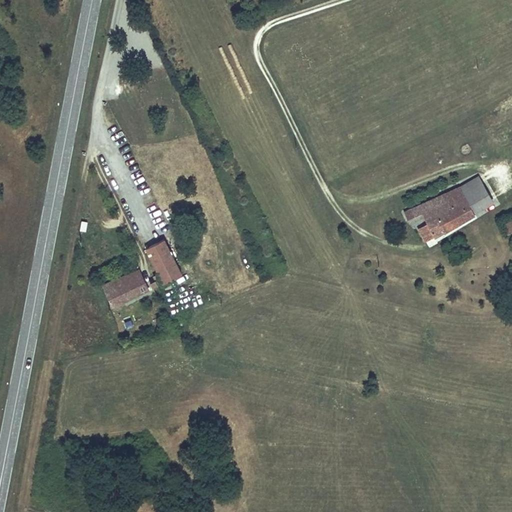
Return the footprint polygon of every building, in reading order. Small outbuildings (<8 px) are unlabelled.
[(490,205),(474,179),(455,190),(471,216),(490,205)] [(471,216),(455,190),(402,220),(405,226),(420,217),(424,225),(414,231),(422,244),(471,216)] [(507,231),(511,228),(511,218),(511,217),(502,221),(507,231)] [(178,271),(161,237),(144,246),(161,280),(178,271)] [(136,269),(100,285),(109,303),(144,288),(136,269)]
